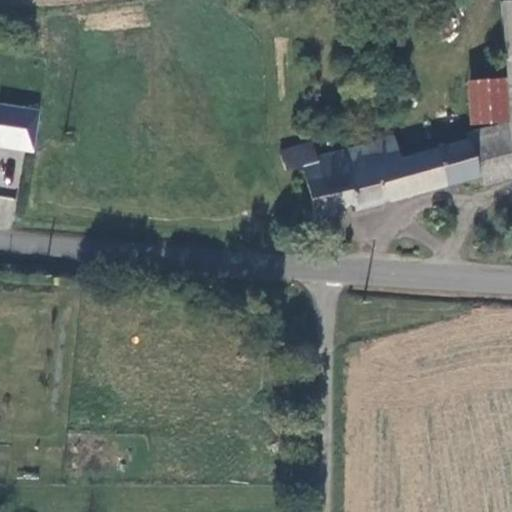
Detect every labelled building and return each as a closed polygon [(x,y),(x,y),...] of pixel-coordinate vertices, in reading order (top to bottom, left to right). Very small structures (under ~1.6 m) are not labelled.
[(511,0),(501,1),(507,81),(509,120),(509,124),(511,132),(511,0)] [(469,124),(509,120),(507,81),(467,82),(469,124)] [(0,131),(7,133),(11,110),(0,107),(0,131)] [(487,185),(511,178),(511,132),(509,124),(465,135),(467,140),(479,175),(483,173),(487,185)] [(479,175),(467,140),(400,159),(394,137),(382,139),(315,158),(311,142),(280,152),(285,171),(300,167),(314,218),(479,175)] [(0,227),(13,228),(14,196),(0,195),(0,227)]
